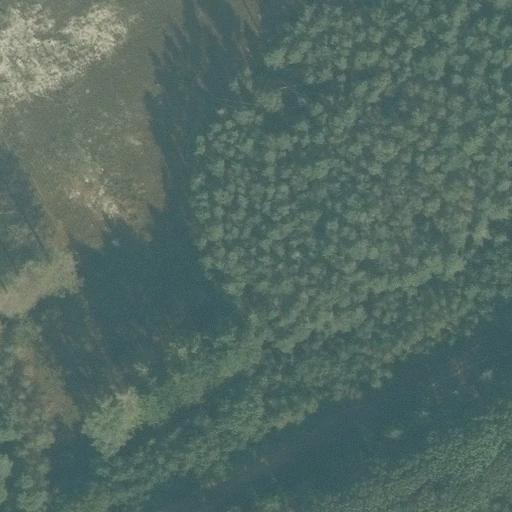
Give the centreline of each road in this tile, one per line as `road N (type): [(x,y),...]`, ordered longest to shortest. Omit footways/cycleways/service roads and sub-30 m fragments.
road 1 (track): [(188,511),(511,337)]
road 2 (track): [(366,511),(511,432)]
